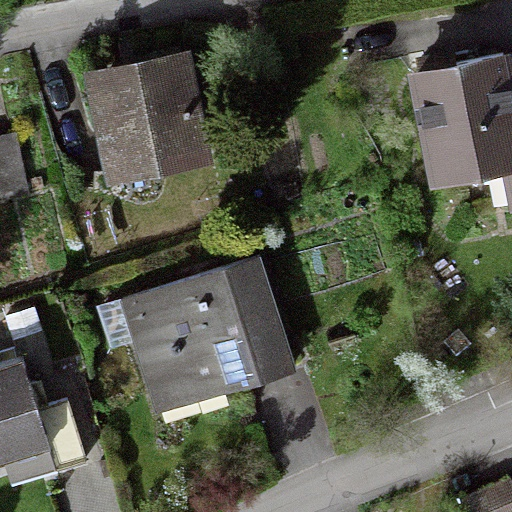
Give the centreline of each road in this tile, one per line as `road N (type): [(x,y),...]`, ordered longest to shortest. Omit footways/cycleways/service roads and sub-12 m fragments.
road 1 (residential): [(511,409),(285,511)]
road 2 (residential): [(184,0),(0,35)]
